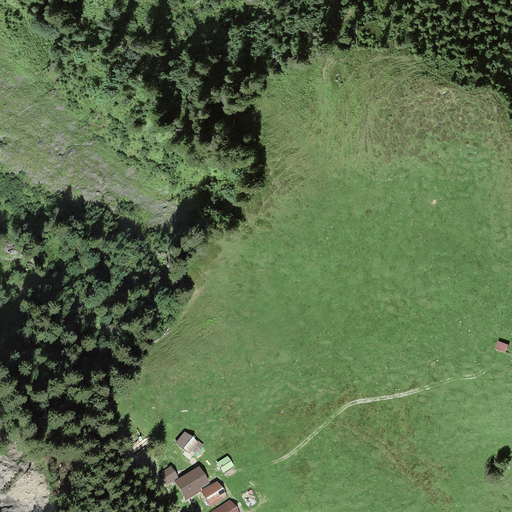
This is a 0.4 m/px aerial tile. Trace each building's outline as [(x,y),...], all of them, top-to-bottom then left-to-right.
[(508,345),(499,341),(497,348),(505,351),(508,345)] [(175,444),(188,455),(191,452),(195,456),(203,447),(197,441),(195,443),(184,433),(175,444)] [(160,473),(167,485),(177,478),(170,467),(160,473)] [(178,488),(183,497),(209,484),(204,474),(178,488)] [(200,492),(209,507),(225,497),(216,482),(200,492)] [(209,511),(236,511),(229,500),(209,511)]
